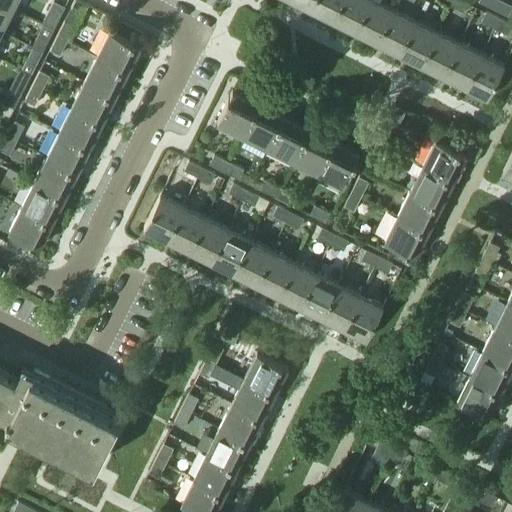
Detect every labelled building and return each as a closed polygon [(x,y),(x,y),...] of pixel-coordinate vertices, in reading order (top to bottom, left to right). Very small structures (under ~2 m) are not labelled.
[(0,0),(0,1),(13,8),(16,0),(0,0)] [(52,0),(42,23),(53,28),(65,5),(54,0),(52,0)] [(313,0),(309,7),(332,19),(340,0),(313,0)] [(340,0),(332,19),(354,30),(368,0),(340,0)] [(379,0),(368,0),(354,30),(376,41),(393,7),(379,0)] [(463,11),(468,1),(465,0),(451,0),(449,4),(463,11)] [(511,4),(503,0),(497,0),(493,7),(508,15),(511,6),(511,4)] [(0,29),(2,31),(13,8),(0,1),(0,29)] [(74,24),(77,16),(76,10),(70,7),(64,19),(74,24)] [(393,7),(376,41),(398,52),(415,18),(393,7)] [(485,10),(481,20),(494,27),(499,17),(485,10)] [(511,23),(499,17),(494,27),(507,33),(511,24),(511,23)] [(415,18),(398,52),(420,63),(437,29),(415,18)] [(74,24),(64,19),(57,34),(67,39),(75,24),(74,24)] [(32,46),(42,51),(53,28),(42,23),(43,24),(32,46)] [(96,54),(128,69),(140,44),(109,28),(96,54)] [(437,29),(420,63),(442,74),(459,40),(437,29)] [(67,39),(57,34),(50,49),(60,54),(67,39)] [(459,40),(442,74),(464,85),(482,51),(459,40)] [(42,51),(32,46),(21,69),(31,74),(42,51)] [(487,97),(504,62),(482,51),(464,85),(487,97)] [(83,79),(115,95),(128,69),(96,54),(83,79)] [(19,68),(13,79),(25,85),(31,74),(21,69),(19,68)] [(32,84),(42,89),(49,74),(39,69),(32,84)] [(71,104),(102,120),(115,95),(83,79),(71,104)] [(42,89),(32,84),(25,99),(35,104),(42,89)] [(242,134),(258,102),(232,89),(216,121),(242,134)] [(267,147),(280,120),(283,115),(258,102),(242,134),(267,147)] [(58,129),(90,145),(102,120),(71,104),(58,129)] [(292,159),(306,131),(308,128),(283,115),(280,120),(267,147),(292,159)] [(7,134),(17,139),(24,124),(14,119),(7,134)] [(376,140),(386,145),(393,130),(383,125),(376,140)] [(317,172),(331,143),(333,140),(308,128),(306,131),(292,159),(317,172)] [(45,154),(77,170),(90,145),(58,129),(45,154)] [(17,139),(7,134),(0,148),(0,149),(10,154),(17,139)] [(421,163),(450,177),(453,178),(466,153),(434,137),(421,163)] [(331,143),(317,172),(343,185),(359,153),(333,140),(331,143)] [(376,140),(369,155),(390,165),(396,153),(385,148),(386,145),(376,140)] [(511,152),(503,171),(511,175),(511,152)] [(224,170),(229,160),(214,153),(209,163),(224,170)] [(33,179),(65,195),(77,170),(45,154),(33,179)] [(202,166),(188,159),(180,175),(192,181),(195,175),(197,176),(202,166)] [(229,160),(224,170),(239,178),(244,168),(229,160)] [(409,188),(440,204),(453,178),(450,177),(421,163),(409,188)] [(202,166),(197,176),(211,182),(216,172),(202,166)] [(351,190),(361,195),(368,180),(358,175),(351,190)] [(279,185),(264,178),(259,188),(274,195),(279,185)] [(20,204),(49,218),(52,220),(65,195),(33,179),(20,204)] [(242,198),(246,188),(233,181),(228,191),(242,198)] [(279,185),(274,195),(289,203),(294,193),(279,185)] [(246,188),(242,198),(255,204),(260,195),(246,188)] [(396,213),(425,227),(428,229),(440,204),(409,188),(396,213)] [(361,195),(351,190),(344,205),(354,210),(361,195)] [(166,238),(183,204),(160,192),(143,226),(166,238)] [(315,203),(310,213),(325,221),(330,211),(315,203)] [(49,218),(20,204),(7,229),(39,245),(52,220),(49,218)] [(183,204),(166,238),(188,249),(205,215),(183,204)] [(277,204),(272,214),(286,220),(291,210),(277,204)] [(291,210),(286,220),(299,227),(304,217),(291,210)] [(428,229),(425,227),(396,213),(383,238),(415,254),(428,229)] [(205,215),(188,249),(210,260),(227,226),(205,215)] [(227,226),(210,260),(233,271),(250,237),(227,226)] [(330,242),(335,233),(322,226),(317,236),(330,242)] [(335,233),(330,242),(343,249),(348,239),(335,233)] [(250,237),(233,271),(255,282),(272,248),(250,237)] [(482,255),(492,260),(499,245),(489,240),(482,255)] [(272,248),(255,282),(277,293),(294,259),(272,248)] [(366,248),(361,258),(374,264),(379,255),(366,248)] [(379,255),(374,264),(388,271),(393,262),(379,255)] [(474,270),(484,275),(492,260),(482,255),(474,270)] [(294,259),(277,293),(299,304),(316,270),(294,259)] [(316,270),(299,304),(321,315),(338,281),(316,270)] [(338,281),(321,315),(343,326),(360,292),(338,281)] [(457,305),(467,310),(474,295),(464,290),(457,305)] [(360,292),(343,326),(366,338),(383,304),(360,292)] [(494,324),(511,333),(511,301),(506,299),(494,324)] [(467,310),(457,305),(449,320),(459,325),(467,310)] [(233,343),(239,331),(224,323),(218,335),(233,343)] [(481,349),(511,364),(511,333),(494,324),(481,349)] [(431,356),(441,361),(449,346),(439,340),(431,356)] [(206,357),(216,362),(223,347),(213,342),(206,357)] [(468,374),(500,390),(511,365),(511,364),(481,349),(468,374)] [(243,376),(271,390),(274,392),(288,366),(256,350),(243,376)] [(441,361),(431,356),(424,370),(434,375),(441,361)] [(216,362),(206,357),(199,371),(209,376),(216,362)] [(0,411),(8,415),(5,420),(16,426),(93,465),(101,450),(120,411),(22,362),(15,375),(0,367),(0,411)] [(456,400),(487,416),(500,390),(468,374),(456,400)] [(274,392),(271,390),(243,376),(230,401),(255,413),(262,417),(274,392)] [(181,407),(191,412),(198,397),(188,392),(181,407)] [(262,417),(255,413),(230,401),(218,426),(246,440),(249,441),(262,417)] [(183,426),(185,423),(189,425),(193,417),(189,415),(191,412),(181,407),(173,421),(183,426)] [(249,441),(246,440),(218,426),(205,450),(237,466),(249,441)] [(389,454),(394,444),(380,437),(376,447),(389,454)] [(156,456),(166,462),(173,447),(163,442),(156,456)] [(394,444),(389,454),(402,460),(407,450),(394,444)] [(237,466),(205,450),(193,475),(224,491),(237,466)] [(166,462),(156,456),(148,472),(158,477),(166,462)] [(433,476),(438,466),(425,460),(420,469),(433,476)] [(438,466),(433,476),(447,483),(452,473),(438,466)] [(180,501),(201,511),(213,511),(224,491),(193,475),(180,501)] [(477,498),(482,488),(469,482),(464,492),(477,498)] [(330,511),(359,511),(367,497),(344,486),(330,511)] [(482,488),(477,498),(491,505),(496,495),(482,488)] [(367,497),(359,511),(387,511),(389,508),(367,497)] [(16,511),(28,511),(31,507),(18,500),(13,510),(16,511)]
